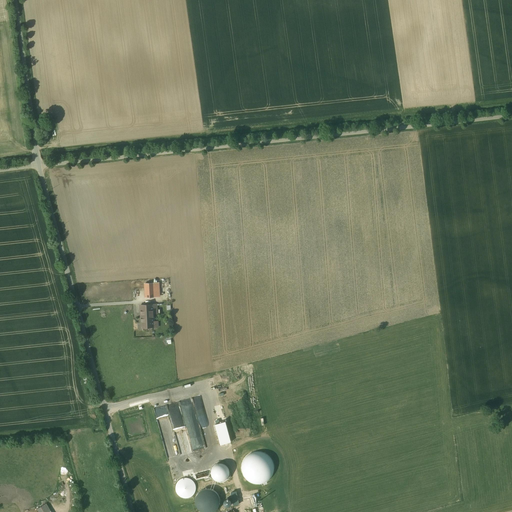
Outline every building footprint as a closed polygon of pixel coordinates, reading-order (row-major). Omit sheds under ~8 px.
[(154,283),(145,284),(146,297),(155,297),(154,283)] [(157,305),(141,305),(141,318),(154,317),(153,314),(157,313),(157,305)] [(154,317),(141,318),(142,327),(154,327),(154,317)] [(199,510),(202,511),(212,511),(215,511),(217,508),(218,506),(219,502),(219,499),(218,496),(216,493),(214,490),(210,489),(207,489),(203,489),(200,491),(198,493),(196,497),(195,500),(195,504),(197,507),(199,510)] [(51,511),(47,503),(37,508),(39,511),(51,511)]
